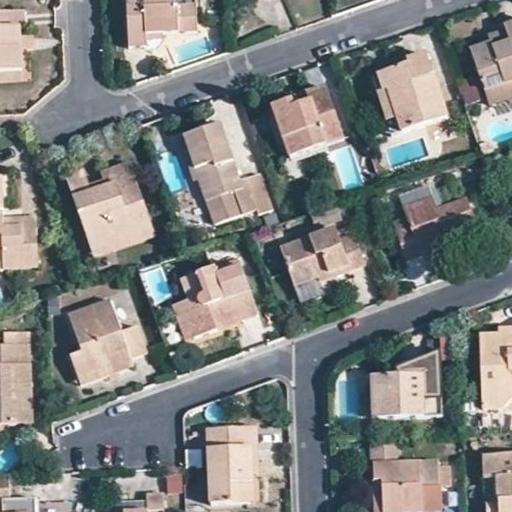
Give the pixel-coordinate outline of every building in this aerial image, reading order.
[(146,49),(146,42),(145,42),(145,35),(163,35),(197,33),(195,6),(175,7),(174,0),(125,0),(128,50),(146,49)] [(0,74),(21,74),(20,52),(19,39),(19,29),(23,29),(22,13),(0,14),(0,74)] [(511,23),(503,27),(504,31),(505,31),(507,41),(491,47),(502,77),(504,84),(511,81),(511,23)] [(505,31),(504,31),(488,37),(490,44),(491,47),(507,41),(505,31)] [(33,39),(19,39),(20,52),(33,51),(33,39)] [(502,77),(491,47),(490,44),(469,51),(482,84),(502,77)] [(376,77),(382,93),(386,92),(400,134),(446,118),(424,54),(406,60),(407,64),(403,65),(404,67),(376,77)] [(0,83),(21,82),(21,74),(0,74),(0,83)] [(325,90),(308,96),(324,144),(342,138),(325,90)] [(386,92),(382,93),(376,95),(391,137),(400,134),(386,92)] [(308,96),(306,96),(308,101),(293,107),(291,102),(271,108),(288,157),(324,144),(308,96)] [(306,96),(291,102),(293,107),(308,101),(306,96)] [(240,189),(223,140),(218,126),(208,130),(178,140),(182,153),(188,152),(198,180),(196,182),(203,202),(206,202),(240,189)] [(182,153),(178,140),(170,142),(175,156),(182,153)] [(188,152),(182,153),(193,183),(196,182),(198,180),(188,152)] [(99,174),(102,181),(104,187),(90,192),(72,197),(81,223),(92,219),(100,244),(150,226),(128,164),(99,174)] [(72,197),(90,192),(88,185),(82,171),(64,178),(72,197)] [(1,180),(0,180),(0,258),(2,259),(2,270),(37,268),(35,218),(19,218),(20,226),(3,226),(3,219),(1,180)] [(102,181),(88,185),(90,192),(104,187),(102,181)] [(240,189),(206,202),(207,208),(242,195),(240,189)] [(406,219),(416,245),(444,235),(446,245),(449,251),(480,240),(465,200),(436,210),(432,197),(403,209),(406,219)] [(19,218),(3,219),(3,226),(20,226),(19,218)] [(92,219),(81,223),(93,259),(155,238),(150,226),(100,244),(92,219)] [(416,245),(406,219),(392,224),(407,264),(420,258),(419,255),(416,245)] [(347,267),(338,242),(332,229),(279,249),(293,287),(347,267)] [(444,235),(416,245),(419,255),(446,245),(444,235)] [(353,236),(338,242),(347,267),(349,273),(364,267),(353,236)] [(224,271),(238,310),(242,321),(257,316),(239,267),(224,271)] [(187,302),(182,303),(194,339),(216,331),(212,320),(238,310),(224,271),(216,274),(214,268),(179,282),(187,302)] [(97,364),(127,352),(120,334),(108,301),(67,317),(81,353),(69,358),(76,377),(99,369),(97,364)] [(194,339),(182,303),(170,307),(184,342),(194,339)] [(242,321),(238,310),(212,320),(216,331),(242,321)] [(120,334),(127,352),(130,361),(146,355),(136,328),(120,334)] [(0,345),(0,422),(31,421),(30,331),(3,332),(5,345),(0,345)] [(439,332),(441,361),(454,360),(452,331),(439,332)] [(511,335),(497,336),(478,337),(481,409),(504,408),(511,394),(511,335)] [(130,361),(127,352),(97,364),(99,369),(76,377),(79,388),(132,368),(130,361)] [(422,369),(423,375),(424,412),(442,412),(439,368),(422,369)] [(423,375),(408,376),(369,377),(370,420),(424,418),(424,412),(423,375)] [(207,430),(207,450),(250,449),(257,448),(256,427),(207,430)] [(395,439),(369,440),(369,460),(397,459),(395,439)] [(250,449),(207,450),(209,505),(252,502),(250,449)] [(511,511),(511,453),(482,455),(483,478),(498,477),(499,504),(483,504),(483,511),(511,511)] [(436,462),(420,462),(372,464),(373,481),(380,481),(380,511),(433,511),(441,511),(439,487),(449,487),(447,467),(436,468),(436,462)] [(167,474),(169,493),(182,492),(181,473),(167,474)] [(1,511),(1,500),(10,499),(9,480),(0,480),(0,511),(1,511)] [(380,511),(380,481),(373,481),(371,481),(371,511),(380,511)] [(146,494),(147,511),(146,511),(162,511),(162,493),(146,494)]
